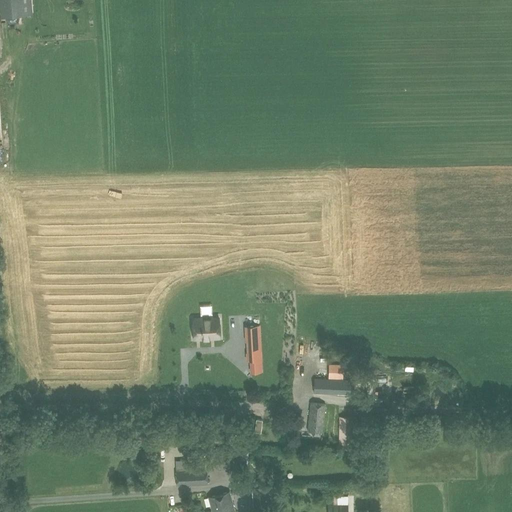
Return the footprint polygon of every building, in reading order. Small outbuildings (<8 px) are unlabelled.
[(3,0),(4,15),(34,14),(33,0),(3,0)] [(220,337),(219,317),(212,318),(212,317),(201,317),(201,318),(193,319),(194,335),(199,334),(200,338),(220,337)] [(248,353),(261,353),(260,340),(247,340),(248,353)] [(239,372),(239,374),(264,376),(265,364),(244,362),(243,372),(239,372)] [(343,377),(343,365),(329,365),(329,377),(343,377)] [(270,381),(278,377),(273,367),(265,371),(270,381)] [(354,380),(315,378),(314,392),(354,394),(354,380)] [(279,392),(290,392),(290,386),(267,385),(267,399),(279,399),(279,392)] [(325,404),(311,402),(308,430),(322,432),(325,404)] [(213,413),(214,421),(228,419),(227,408),(210,410),(210,414),(213,413)] [(339,416),(339,446),(351,445),(352,446),(352,418),(352,416),(339,416)] [(197,425),(176,424),(176,441),(197,441),(197,425)] [(173,427),(155,426),(155,441),(173,441),(173,427)] [(231,437),(231,446),(242,446),(242,436),(231,437)] [(229,448),(208,448),(208,467),(239,468),(239,453),(229,452),(229,448)] [(207,466),(206,458),(191,459),(191,467),(207,466)] [(178,468),(188,467),(187,459),(178,459),(178,468)] [(207,484),(207,468),(176,470),(176,486),(207,484)] [(211,477),(220,478),(221,468),(211,468),(211,477)] [(266,487),(253,488),(254,505),(267,505),(266,487)] [(235,511),(229,491),(208,497),(212,511),(235,511)] [(328,504),(327,511),(348,511),(348,503),(328,504)]
